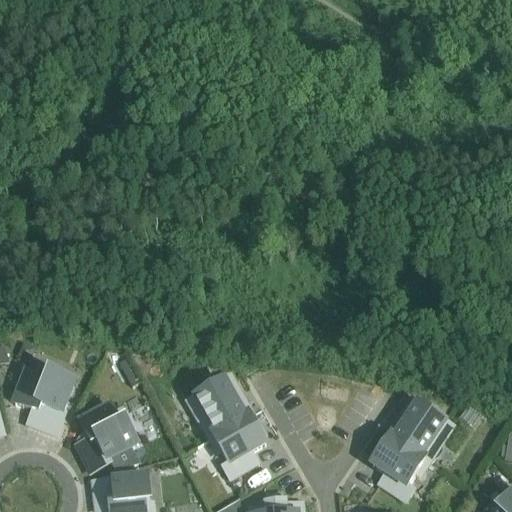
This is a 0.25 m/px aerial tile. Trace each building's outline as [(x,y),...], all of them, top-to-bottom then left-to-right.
[(40,412),(62,421),(74,389),(52,381),(53,377),(38,372),(36,380),(28,377),(16,408),(24,411),(38,417),(40,412)] [(235,377),(232,379),(254,419),(268,442),(271,441),(235,377)] [(186,405),(209,445),(254,419),(232,379),(221,385),(223,388),(198,403),(196,399),(186,405)] [(208,379),(186,387),(190,399),(212,391),(208,379)] [(391,443),(430,469),(454,434),(456,431),(446,424),(444,428),(420,412),(421,410),(414,404),(403,419),(409,423),(405,429),(410,432),(400,448),(392,442),(391,443)] [(38,417),(24,411),(22,416),(21,417),(23,418),(33,422),(34,422),(45,426),(46,427),(57,431),(58,431),(58,430),(62,421),(40,412),(38,417)] [(98,446),(108,466),(138,451),(128,431),(127,429),(129,428),(122,415),(115,418),(112,411),(81,427),(85,435),(93,449),(98,446)] [(254,419),(209,445),(218,461),(223,458),(229,469),(223,472),(230,484),(258,468),(252,458),(262,452),(259,446),(263,443),(264,445),(268,442),(254,419)] [(385,446),(388,448),(391,443),(392,442),(400,448),(410,432),(405,429),(409,423),(403,419),(385,446)] [(85,435),(81,437),(80,437),(81,438),(86,448),(87,449),(92,459),(92,461),(97,470),(98,471),(99,471),(108,466),(98,446),(93,449),(85,435)] [(430,469),(391,443),(388,448),(385,446),(374,462),(377,464),(381,467),(377,472),(387,479),(380,489),(407,507),(414,495),(409,491),(411,487),(416,480),(421,484),(430,469)] [(111,511),(153,511),(153,508),(151,508),(148,484),(138,485),(137,473),(116,477),(118,488),(115,488),(117,510),(111,511)] [(511,511),(511,501),(502,511),(511,511)]
